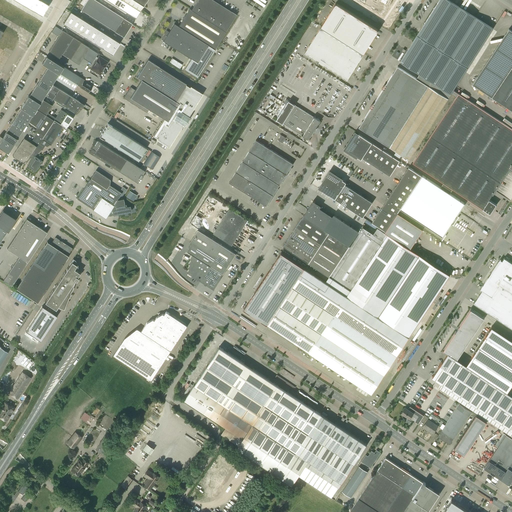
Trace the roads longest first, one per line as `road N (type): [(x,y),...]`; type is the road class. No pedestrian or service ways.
road 1 (unclassified): [(217,317),(414,0)]
road 2 (primary): [(140,259),(304,0)]
road 3 (primary): [(292,0),(131,253)]
road 4 (unknown): [(84,236),(42,298),(25,344),(40,345),(81,285),(89,241)]
road 5 (unclassified): [(374,420),(511,207)]
road 6 (unclassified): [(167,511),(215,431),(167,392),(217,317)]
road 7 (unclassified): [(39,200),(167,0)]
road 8 (unclassified): [(374,420),(217,317)]
road 9 (unclassified): [(510,511),(374,420)]
road 10 (primary): [(110,285),(37,410)]
road 11 (primary): [(37,410),(120,292)]
